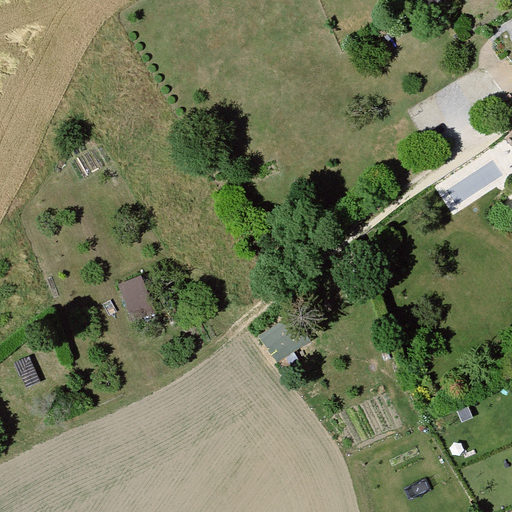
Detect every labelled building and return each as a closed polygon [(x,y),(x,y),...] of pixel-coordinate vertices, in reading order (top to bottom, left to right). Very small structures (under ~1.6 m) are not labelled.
[(511,130),(500,144),(511,155),(511,198),(509,203),(511,205),(511,130)] [(154,272),(112,283),(114,291),(104,293),(113,327),(133,322),(140,350),(145,349),(135,314),(163,307),(154,272)] [(281,379),(304,366),(285,327),(257,344),(281,379)] [(29,359),(12,366),(23,395),(40,389),(29,359)] [(511,405),(502,411),(511,429),(511,405)]
